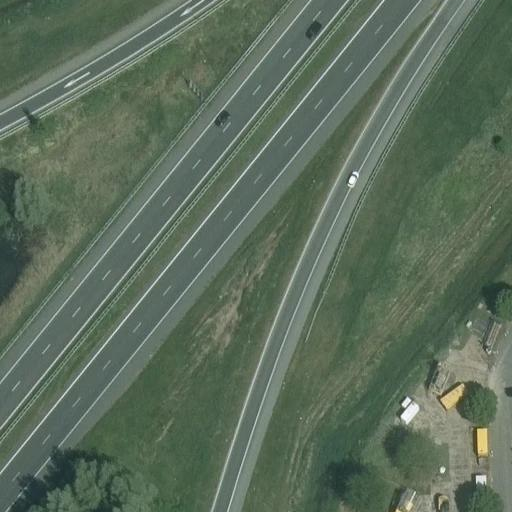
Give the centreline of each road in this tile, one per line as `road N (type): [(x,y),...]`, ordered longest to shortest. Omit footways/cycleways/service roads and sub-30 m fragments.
road 1 (motorway): [(0,496),(400,0)]
road 2 (motorway): [(221,511),(280,324),(367,140),(456,0)]
road 3 (motorway): [(328,0),(0,405)]
road 4 (motorway): [(203,0),(0,122)]
road 5 (residential): [(504,511),(500,383),(511,349)]
